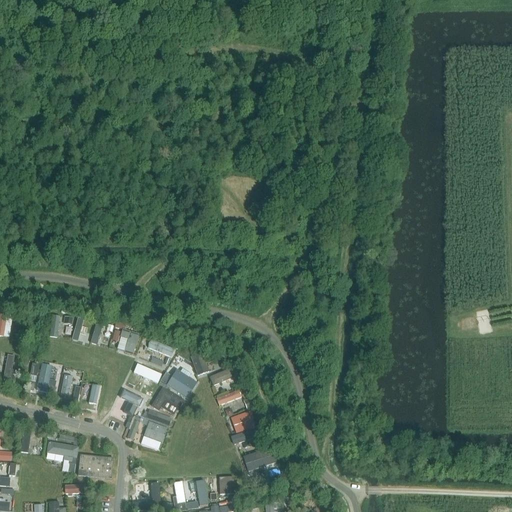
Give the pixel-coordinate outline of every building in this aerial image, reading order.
[(75,342),(82,343),(87,320),(80,319),(75,342)] [(101,344),(103,325),(96,324),(94,343),(101,344)] [(139,336),(130,333),(122,331),(120,338),(120,339),(128,341),(125,353),(124,353),(133,356),(139,336)] [(125,353),(128,341),(120,339),(117,350),(125,353)] [(208,372),(202,354),(191,359),(197,377),(208,372)] [(7,356),(3,381),(9,382),(9,383),(14,383),(16,372),(12,371),(14,358),(7,356)] [(35,378),(38,366),(32,365),(29,376),(35,378)] [(42,365),(36,392),(46,394),(47,394),(54,395),(56,383),(49,381),(52,367),(42,365)] [(237,368),(232,371),(236,382),(241,380),(237,368)] [(196,384),(176,372),(167,386),(167,387),(186,400),(196,384)] [(152,387),(157,376),(150,373),(145,384),(152,387)] [(160,382),(165,385),(170,377),(164,374),(160,382)] [(183,402),(163,389),(152,407),(159,412),(161,408),(173,415),(177,409),(178,410),(183,402)] [(221,408),(243,399),(240,391),(217,400),(221,408)] [(125,398),(138,403),(140,397),(127,392),(125,398)] [(247,410),(254,406),(251,399),(243,402),(247,410)] [(233,409),(226,411),(229,419),(236,416),(233,409)] [(148,412),(148,414),(145,413),(141,418),(143,419),(145,420),(149,422),(168,428),(170,422),(161,419),(162,417),(148,412)] [(250,413),(231,420),(236,434),(254,428),(251,420),(253,420),(250,413)] [(134,421),(127,439),(132,441),(139,423),(134,421)] [(166,430),(149,424),(144,437),(161,443),(166,430)] [(237,442),(252,440),(251,434),(236,436),(237,442)] [(0,441),(0,461),(11,462),(11,454),(0,453),(0,442),(0,441)] [(270,450),(243,459),(248,473),(275,464),(270,450)] [(111,481),(113,460),(80,456),(78,477),(111,481)] [(75,466),(74,466),(69,465),(68,465),(69,463),(63,462),(62,472),(74,474),(75,466)] [(283,474),(275,477),(278,487),(287,484),(283,474)] [(230,496),(229,481),(218,482),(219,497),(230,496)] [(174,484),(176,497),(172,498),(174,511),(184,511),(186,511),(181,483),(174,484)] [(161,484),(153,484),(154,510),(162,510),(161,484)] [(87,486),(66,486),(66,495),(87,495),(87,486)] [(0,511),(10,511),(11,502),(0,501),(0,511)] [(45,511),(67,511),(67,508),(61,509),(61,503),(46,503),(45,511)]
